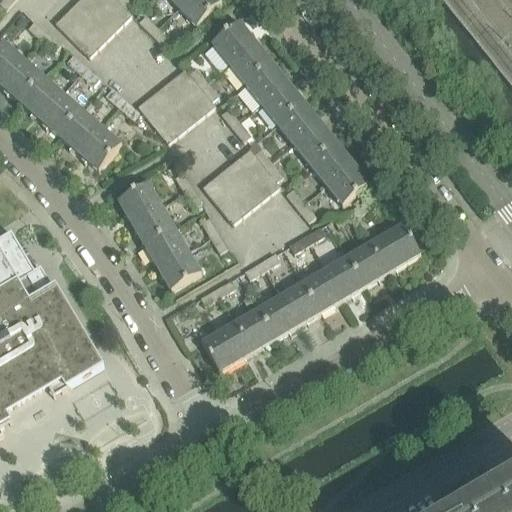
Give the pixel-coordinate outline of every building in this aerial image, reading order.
[(18,2),(15,0),(7,0),(0,8),(0,9),(7,16),(18,2)] [(95,0),(85,0),(82,4),(99,21),(107,12),(95,0)] [(116,4),(112,0),(95,0),(107,12),(116,4)] [(125,0),(120,0),(116,4),(128,17),(135,10),(125,0)] [(165,0),(179,14),(193,0),(165,0)] [(214,0),(193,0),(179,14),(198,33),(222,8),(214,0)] [(82,4),(73,12),(90,29),(99,21),(82,4)] [(124,30),(133,21),(128,17),(116,4),(107,12),(124,30)] [(73,12),(65,21),(82,38),(90,29),(73,12)] [(116,38),(124,30),(107,12),(99,21),(116,38)] [(73,46),(82,38),(65,21),(56,29),(73,46)] [(107,46),(116,38),(99,21),(90,29),(107,46)] [(152,41),(158,34),(146,22),(139,28),(152,41)] [(42,45),(48,38),(35,27),(29,34),(42,45)] [(90,29),(82,38),(98,55),(107,46),(90,29)] [(230,71),(257,49),(240,29),(213,50),(230,71)] [(158,34),(152,41),(164,54),(171,47),(158,34)] [(48,38),(42,45),(55,57),(61,50),(48,38)] [(82,38),(73,46),(90,63),(98,55),(82,38)] [(0,90),(2,92),(24,66),(4,48),(0,53),(0,90)] [(257,49),(230,71),(246,91),(273,69),(257,49)] [(81,79),(87,72),(74,61),(67,68),(81,79)] [(2,92),(21,109),(44,83),(24,66),(2,92)] [(246,91),(263,111),(289,90),(273,69),(246,91)] [(87,72),(81,79),(94,91),(100,84),(87,72)] [(197,74),(190,80),(201,94),(208,88),(197,74)] [(191,101),(201,94),(190,80),(186,75),(176,82),(191,101)] [(182,109),(191,101),(176,82),(167,90),(182,109)] [(40,126),(63,100),(44,83),(21,109),(40,126)] [(208,88),(201,94),(212,107),(219,102),(208,88)] [(173,116),(182,109),(167,90),(157,97),(173,116)] [(263,111),(278,131),(305,109),(289,90),(263,111)] [(120,113),(126,106),(113,94),(106,102),(120,113)] [(201,94),(191,101),(207,120),(216,113),(212,107),(201,94)] [(163,124),(173,116),(157,97),(148,105),(163,124)] [(40,126),(60,143),(83,117),(63,100),(40,126)] [(191,101),(182,109),(197,127),(207,120),(191,101)] [(154,131),(163,124),(148,105),(138,112),(154,131)] [(126,106),(120,113),(133,125),(139,118),(126,106)] [(188,135),(197,127),(182,109),(173,116),(188,135)] [(305,109),(278,131),(295,151),(322,129),(305,109)] [(233,134),(240,128),(229,115),(222,120),(233,134)] [(178,142),(188,135),(173,116),(163,124),(178,142)] [(79,160),(102,133),(83,117),(60,143),(79,160)] [(154,131),(169,150),(178,142),(163,124),(154,131)] [(240,128),(233,134),(244,148),(252,142),(240,128)] [(295,151),(311,171),(338,150),(322,129),(295,151)] [(102,133),(79,160),(99,177),(122,151),(102,133)] [(327,191),(354,170),(338,150),(311,171),(327,191)] [(266,174),(273,168),(262,154),(255,160),(266,174)] [(266,174),(255,160),(251,155),(241,163),(256,182),(266,174)] [(247,189),(256,182),(241,163),(232,171),(247,189)] [(273,168),(266,174),(277,188),(284,182),(273,168)] [(354,170),(327,191),(344,212),(371,190),(354,170)] [(237,197),(247,189),(232,171),(222,178),(237,197)] [(266,174),(256,182),(271,200),(281,193),(277,188),(266,174)] [(228,204),(237,197),(222,178),(213,186),(228,204)] [(185,199),(194,194),(185,179),(176,184),(185,199)] [(256,182),(247,189),(262,208),(271,200),(256,182)] [(218,212),(228,204),(213,186),(203,193),(218,212)] [(247,189),(237,197),(252,215),(262,208),(247,189)] [(132,230),(162,212),(149,190),(119,207),(132,230)] [(194,194),(185,199),(194,214),(202,209),(194,194)] [(297,214),(305,208),(294,195),(287,201),(297,214)] [(237,197),(228,204),(243,223),(252,215),(237,197)] [(228,204),(218,212),(233,231),(243,223),(228,204)] [(350,216),(355,224),(370,216),(365,207),(350,216)] [(305,208),(297,214),(309,228),(316,223),(305,208)] [(162,212),(132,230),(145,252),(175,234),(162,212)] [(355,224),(350,216),(335,225),(339,233),(355,224)] [(211,243),(220,239),(211,223),(202,228),(211,243)] [(370,251),(388,280),(421,261),(404,231),(370,251)] [(305,242),(310,251),(325,242),(321,233),(305,242)] [(175,234),(145,252),(158,274),(188,257),(175,234)] [(0,434),(4,432),(1,425),(0,425),(6,422),(8,421),(5,416),(55,386),(62,398),(66,395),(73,391),(72,390),(69,384),(90,372),(97,368),(53,294),(41,273),(35,277),(12,238),(0,244),(0,434)] [(220,239),(211,243),(220,259),(228,254),(220,239)] [(310,251),(305,242),(290,251),(295,260),(310,251)] [(388,280),(370,251),(348,264),(365,294),(388,280)] [(188,257),(158,274),(172,297),(202,280),(188,257)] [(261,269),(266,277),(281,268),(276,260),(261,269)] [(326,277),(343,307),(365,294),(348,264),(326,277)] [(266,277),(261,269),(245,278),(250,286),(266,277)] [(343,307),(326,277),(303,290),(321,320),(343,307)] [(216,295),(221,303),(236,294),(231,286),(216,295)] [(281,303),(299,333),(321,320),(303,290),(281,303)] [(221,303),(216,295),(201,304),(206,312),(221,303)] [(259,316),(276,346),(299,333),(281,303),(259,316)] [(237,329),(254,359),(276,346),(259,316),(237,329)] [(254,359),(237,329),(202,349),(220,379),(254,359)]
